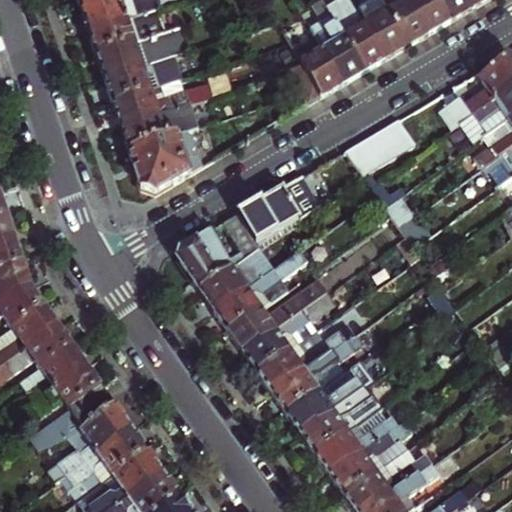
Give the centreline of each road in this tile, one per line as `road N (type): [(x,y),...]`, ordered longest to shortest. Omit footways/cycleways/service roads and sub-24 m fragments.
road 1 (residential): [(99,264),(511,24)]
road 2 (residential): [(99,264),(272,511)]
road 3 (residential): [(5,0),(75,215),(99,264)]
